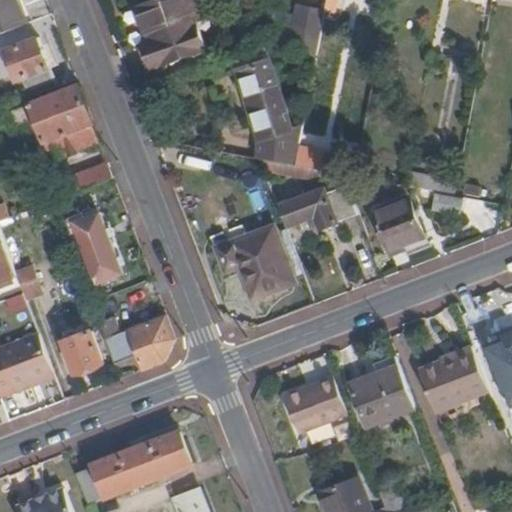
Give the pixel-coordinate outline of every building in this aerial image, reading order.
[(0,0),(0,33),(2,32),(27,23),(18,0),(0,0)] [(196,16),(199,15),(193,0),(152,0),(138,5),(151,39),(143,42),(153,68),(208,47),(196,16)] [(338,0),(327,0),(327,4),(326,10),(337,12),(338,0)] [(297,17),(265,10),(290,32),(295,36),(317,56),(325,12),(298,7),(297,17)] [(288,60),(302,55),(295,36),(290,32),(280,36),(288,60)] [(18,78),(24,77),(29,91),(57,81),(40,37),(7,49),(11,61),(0,64),(0,75),(2,80),(16,74),(18,78)] [(292,129),(264,42),(229,55),(233,68),(239,67),(262,139),(259,157),(262,157),(297,164),(299,152),(304,125),(292,129)] [(59,86),(57,81),(29,91),(31,96),(59,86)] [(79,83),(12,108),(18,124),(37,117),(52,157),(101,138),(79,83)] [(323,156),(299,152),(297,164),(320,168),(321,168),(323,156)] [(358,163),(323,156),(321,168),(326,169),(356,175),(358,163)] [(262,157),(266,170),(325,181),(320,168),(297,164),(262,157)] [(110,162),(78,174),(84,189),(115,177),(110,162)] [(356,175),(326,169),(333,186),(349,180),(353,189),(356,175)] [(460,178),(411,169),(408,185),(438,190),(458,194),(458,191),(460,178)] [(319,216),(323,227),(363,213),(353,189),(349,180),(333,186),(306,196),(304,188),(297,191),(300,199),(285,204),(292,225),(319,216)] [(483,197),(486,186),(470,183),(468,194),(483,197)] [(435,211),(466,216),(469,196),(458,194),(438,190),(435,211)] [(409,244),(427,237),(414,201),(382,213),(397,253),(410,248),(409,244)] [(0,282),(20,275),(19,272),(0,222),(0,282)] [(99,225),(69,236),(79,261),(107,249),(99,225)] [(258,296),(295,281),(276,230),(228,248),(235,266),(245,262),(258,296)] [(20,275),(29,298),(45,292),(35,266),(19,272),(20,275)] [(92,268),(83,272),(90,291),(99,287),(92,268)] [(11,314),(30,307),(24,292),(6,299),(11,314)] [(123,331),(108,337),(118,363),(141,355),(146,368),(168,360),(178,338),(169,314),(123,331)] [(117,316),(102,322),(108,337),(123,331),(117,316)] [(108,362),(96,329),(67,340),(80,373),(108,362)] [(42,331),(1,347),(17,390),(33,384),(30,377),(56,367),(42,331)] [(511,333),(488,342),(508,395),(511,393),(511,333)] [(0,390),(2,396),(17,390),(1,347),(0,345),(0,390)] [(457,358),(423,373),(438,412),(461,403),(460,400),(491,388),(474,346),(455,354),(457,358)] [(457,358),(455,354),(421,367),(423,373),(457,358)] [(356,385),(371,424),(417,407),(402,367),(356,385)] [(351,414),(336,376),(287,395),(302,433),(351,414)] [(181,430),(96,463),(97,466),(106,491),(108,496),(194,463),(181,430)] [(97,466),(80,473),(90,498),(106,491),(97,466)] [(327,511),(387,511),(384,503),(373,508),(360,474),(319,489),(327,511)] [(409,511),(399,484),(380,491),(384,503),(387,511),(409,511)] [(76,511),(67,487),(20,504),(22,511),(76,511)] [(209,511),(199,487),(177,496),(182,511),(209,511)]
